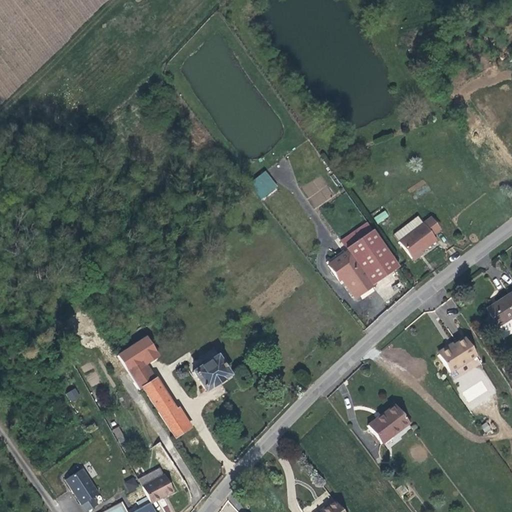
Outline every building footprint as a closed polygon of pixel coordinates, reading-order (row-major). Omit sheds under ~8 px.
[(266,170),(249,183),(262,200),(278,187),(266,170)] [(383,211),(373,218),(377,224),(387,216),(383,211)] [(393,234),(412,259),(422,251),(436,240),(433,235),(441,228),(431,216),(423,223),(415,229),(409,222),(393,234)] [(417,216),(409,222),(415,229),(423,223),(417,216)] [(399,266),(372,229),(347,248),(348,251),(332,263),(342,278),(345,276),(347,275),(350,279),(348,281),(359,297),(377,283),(377,282),(399,266)] [(422,251),(412,259),(414,261),(424,254),(422,251)] [(485,309),(496,327),(510,318),(511,321),(511,295),(510,293),(485,309)] [(462,333),(450,341),(445,344),(442,344),(438,346),(438,349),(435,350),(447,368),(473,351),(462,333)] [(150,354),(143,343),(133,350),(140,361),(150,354)] [(205,391),(229,376),(217,357),(194,373),(205,391)] [(127,371),(140,391),(144,388),(155,380),(142,362),(127,371)] [(155,380),(144,388),(175,437),(191,427),(178,408),(176,410),(156,379),(155,380)] [(66,392),(70,402),(80,397),(76,388),(66,392)] [(406,419),(392,401),(365,422),(379,440),(406,419)] [(118,426),(112,429),(119,443),(125,440),(118,426)] [(137,480),(151,504),(173,492),(163,476),(162,476),(158,469),(137,480)] [(83,470),(66,481),(85,511),(89,511),(98,507),(93,499),(99,495),(83,470)] [(123,481),(128,492),(139,488),(134,477),(123,481)] [(343,511),(331,496),(310,511),(343,511)] [(126,511),(121,502),(101,511),(126,511)]
